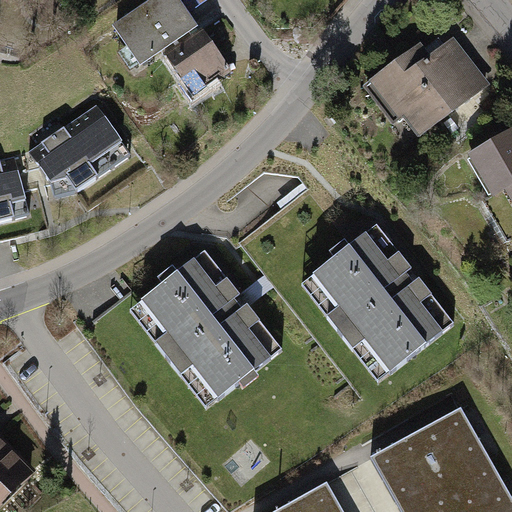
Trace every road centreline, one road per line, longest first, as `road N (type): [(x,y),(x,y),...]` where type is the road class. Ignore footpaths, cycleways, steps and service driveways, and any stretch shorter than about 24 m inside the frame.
road 1 (residential): [(304,97),(252,151),(139,238),(0,306)]
road 2 (residential): [(227,0),(304,97)]
road 3 (residential): [(378,0),(304,97)]
